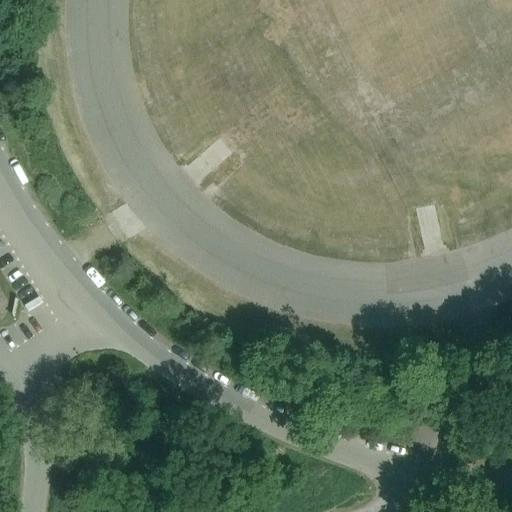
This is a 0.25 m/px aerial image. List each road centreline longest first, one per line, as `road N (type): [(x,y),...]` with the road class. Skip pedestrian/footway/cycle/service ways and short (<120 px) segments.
road 1 (unclassified): [(459,495),(244,411),(79,311)]
road 2 (unclassified): [(27,511),(36,375),(79,311)]
road 3 (unclassified): [(79,311),(41,269),(0,198)]
